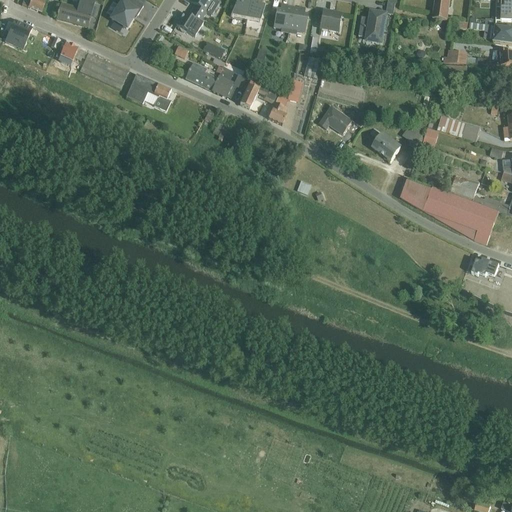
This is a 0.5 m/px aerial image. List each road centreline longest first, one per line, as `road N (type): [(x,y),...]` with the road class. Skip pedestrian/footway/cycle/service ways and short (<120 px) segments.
road 1 (unclassified): [(130,60),(276,129),(453,239),(511,261)]
road 2 (unclassified): [(10,0),(130,60)]
